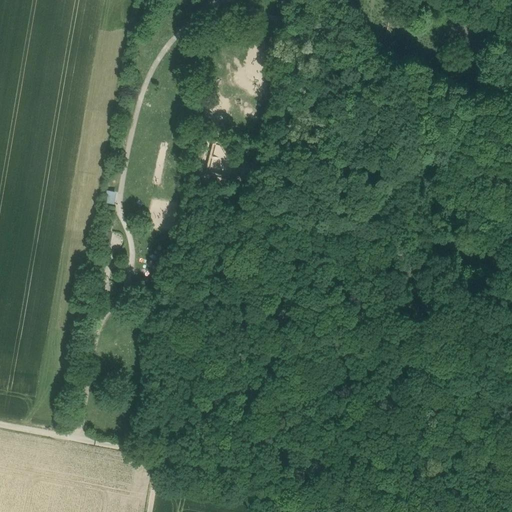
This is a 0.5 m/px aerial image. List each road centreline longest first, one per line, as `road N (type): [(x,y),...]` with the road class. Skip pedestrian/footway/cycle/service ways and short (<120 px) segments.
road 1 (track): [(262,511),(246,200),(299,30)]
road 2 (track): [(511,419),(456,391),(432,389),(390,406),(373,392),(368,377),(401,265)]
road 3 (track): [(511,30),(479,130),(411,214),(401,265)]
road 4 (track): [(215,0),(166,50),(145,85),(119,205)]
road 5 (track): [(0,426),(159,461),(150,511)]
road 6 (track): [(262,495),(326,492),(390,406)]
road 7 (track): [(126,288),(98,329),(79,442)]
